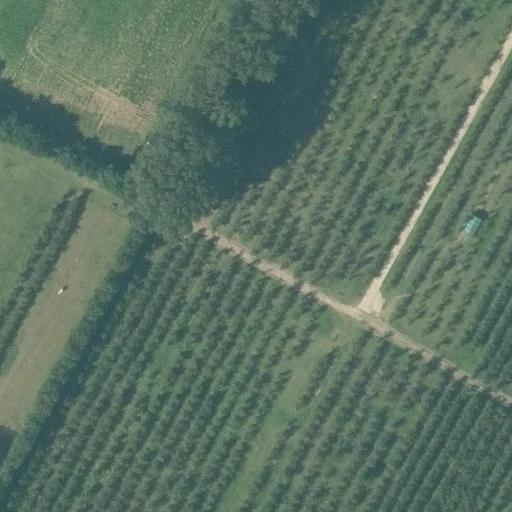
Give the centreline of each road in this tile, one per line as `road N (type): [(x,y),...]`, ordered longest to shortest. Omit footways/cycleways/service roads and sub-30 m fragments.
road 1 (track): [(0,136),(288,277),(511,404)]
road 2 (track): [(359,317),(511,38)]
